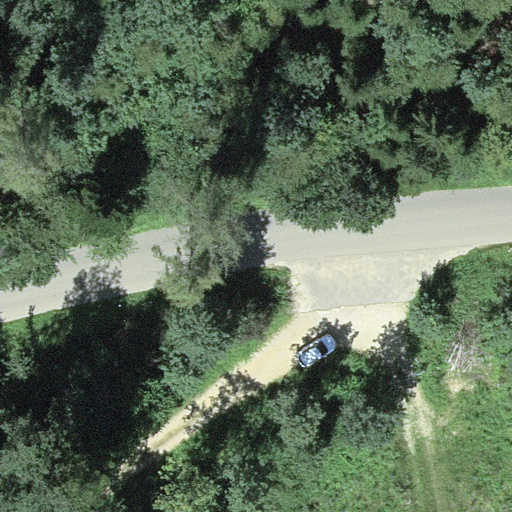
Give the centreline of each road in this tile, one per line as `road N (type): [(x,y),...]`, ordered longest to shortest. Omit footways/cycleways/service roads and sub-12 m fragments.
road 1 (tertiary): [(511,211),(246,238),(0,293)]
road 2 (track): [(64,511),(285,345),(327,269),(330,226)]
road 3 (track): [(467,511),(400,373),(387,297),(392,221)]
